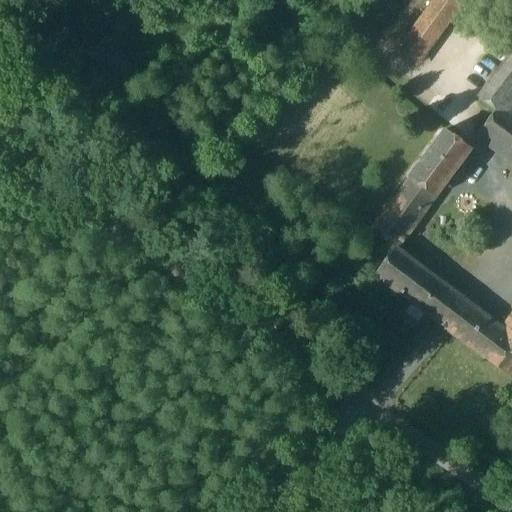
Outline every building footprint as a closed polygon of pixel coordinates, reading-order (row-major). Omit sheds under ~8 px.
[(475,0),(435,0),(399,49),(416,62),(458,5),(467,11),(475,0)] [(511,53),(478,98),(495,111),(499,105),(511,114),(511,53)] [(511,114),(499,105),(495,111),(477,135),(511,161),(511,114)] [(444,130),(409,177),(435,196),(470,149),(444,130)] [(435,196),(409,177),(370,229),(395,247),(396,248),(435,196)] [(382,264),(373,274),(408,301),(430,274),(396,248),(395,247),(382,264)] [(382,264),(375,259),(366,269),(373,274),(382,264)] [(430,274),(408,301),(435,322),(456,294),(430,274)] [(462,298),(456,294),(435,322),(441,326),(510,379),(511,376),(511,317),(503,329),(502,328),(462,298)]
